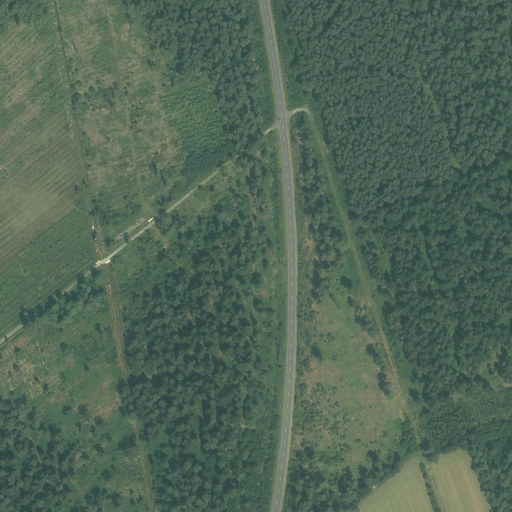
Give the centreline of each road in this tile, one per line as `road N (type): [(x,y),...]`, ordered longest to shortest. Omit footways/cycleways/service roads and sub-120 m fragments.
road 1 (secondary): [(263,0),(281,112),(292,280),(275,511)]
road 2 (track): [(281,120),(301,109),(312,117),(423,452)]
road 3 (track): [(281,120),(0,344)]
road 4 (track): [(105,260),(151,511)]
